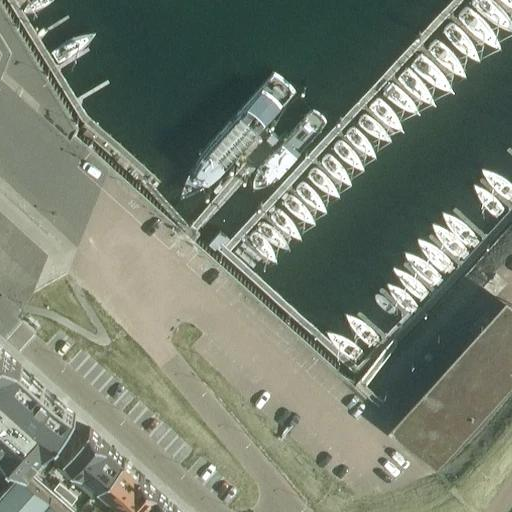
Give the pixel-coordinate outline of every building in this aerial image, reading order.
[(511,316),(480,352),(511,381),(511,316)] [(0,347),(0,443),(28,468),(76,415),(0,347)] [(511,381),(480,352),(442,394),(475,424),(511,384),(511,381)] [(475,424),(442,394),(404,435),(437,466),(475,424)] [(90,427),(57,463),(75,479),(107,444),(90,427)] [(107,444),(75,479),(93,495),(99,487),(124,459),(107,444)] [(124,459),(99,487),(115,502),(116,502),(141,474),(124,459)] [(63,511),(19,472),(0,493),(0,511),(63,511)] [(141,474),(116,502),(115,502),(109,509),(111,511),(137,511),(158,489),(141,474)] [(60,479),(55,485),(63,493),(68,487),(60,479)] [(68,487),(63,493),(72,500),(77,495),(68,487)] [(158,489),(137,511),(168,511),(175,505),(158,489)]
